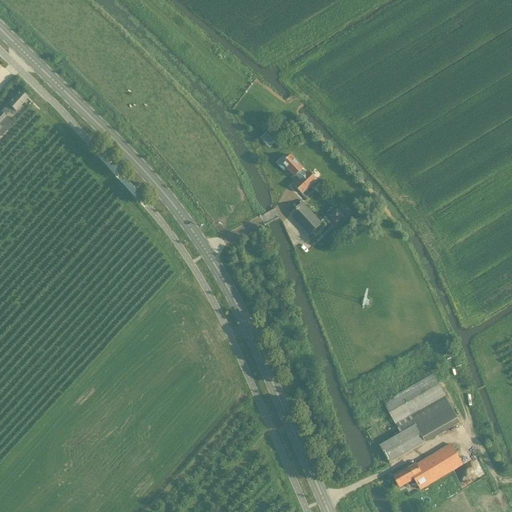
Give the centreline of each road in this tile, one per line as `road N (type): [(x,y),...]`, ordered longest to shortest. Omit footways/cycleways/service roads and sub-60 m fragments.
road 1 (secondary): [(329,511),(207,252),(143,171),(0,29)]
road 2 (track): [(143,0),(271,105),(296,103)]
